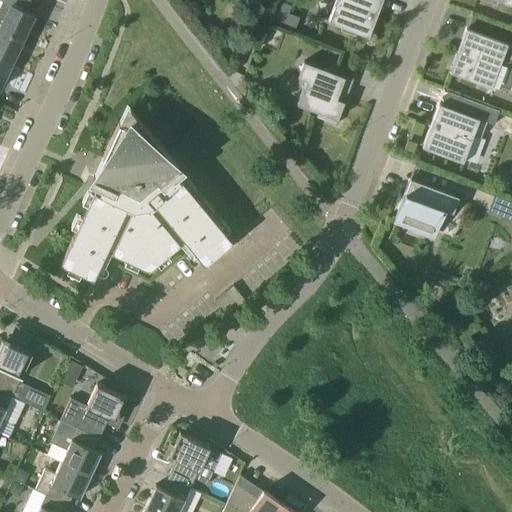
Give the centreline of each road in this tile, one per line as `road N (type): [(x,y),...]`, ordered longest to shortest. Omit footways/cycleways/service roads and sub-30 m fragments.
road 1 (residential): [(203,415),(261,327),(321,265),(428,0)]
road 2 (residential): [(0,221),(92,0)]
road 3 (residential): [(165,392),(0,288)]
road 4 (residential): [(344,511),(203,415)]
road 5 (residential): [(238,103),(156,0)]
road 6 (residential): [(112,511),(165,392)]
